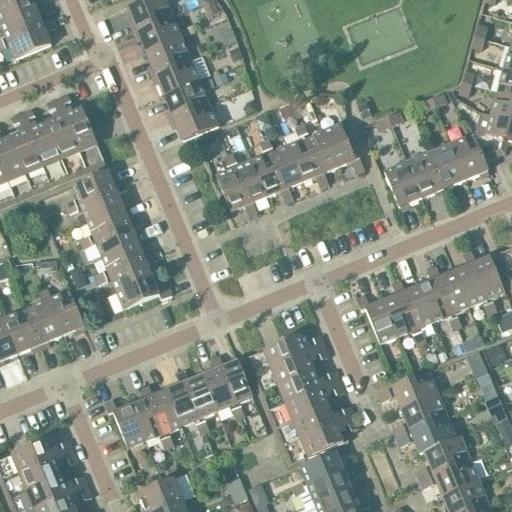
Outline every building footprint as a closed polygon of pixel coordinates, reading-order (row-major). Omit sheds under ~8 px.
[(0,27),(1,27),(36,13),(31,0),(15,0),(0,6),(0,27)] [(137,34),(172,19),(164,0),(154,0),(128,11),(137,34)] [(208,20),(219,16),(214,2),(211,3),(203,6),(208,20)] [(42,26),(36,13),(1,27),(8,45),(44,30),(42,26)] [(181,41),(172,19),(137,34),(146,56),(181,41)] [(52,22),(42,26),(44,30),(8,45),(16,63),(51,49),(45,35),(56,30),(52,22)] [(475,40),(484,42),(487,32),(478,29),(475,40)] [(232,31),(223,34),(228,48),(237,44),(232,31)] [(484,42),(475,40),(472,50),(481,53),(484,42)] [(190,63),(181,41),(146,56),(155,78),(190,63)] [(239,49),(229,53),(234,65),(243,62),(242,59),(239,50),(239,49)] [(200,86),(190,63),(155,78),(164,100),(200,86)] [(511,74),(504,72),(497,95),(511,99),(511,74)] [(462,86),(471,89),(474,78),(465,75),(462,86)] [(164,100),(174,122),(209,108),(203,95),(215,90),(211,81),(200,86),(164,100)] [(471,89),(462,86),(459,96),(468,99),(471,89)] [(511,99),(497,95),(491,118),(511,124),(511,99)] [(432,102),(436,111),(446,107),(442,97),(432,102)] [(70,105),(67,98),(57,103),(60,110),(70,105)] [(436,111),(432,102),(422,106),(425,115),(436,111)] [(60,110),(57,103),(46,107),(49,114),(60,110)] [(246,105),(244,111),(246,117),(257,113),(252,103),(246,105)] [(357,109),(362,122),(371,118),(366,105),(357,109)] [(0,211),(105,168),(97,148),(80,108),(73,111),(45,123),(37,126),(9,138),(2,141),(0,141),(0,211)] [(174,122),(183,145),(218,130),(209,108),(174,122)] [(35,120),(32,113),(22,117),(24,124),(35,120)] [(388,120),(391,129),(402,125),(398,116),(388,120)] [(511,124),(491,118),(491,119),(480,116),(475,135),(476,135),(474,140),(484,164),(504,156),(507,144),(511,145),(511,124)] [(24,124),(22,117),(11,122),(14,129),(24,124)] [(391,129),(388,120),(377,124),(381,133),(391,129)] [(304,128),(295,132),(296,135),(299,141),(303,139),(308,137),(304,128)] [(364,172),(359,161),(355,163),(341,128),(323,136),(337,171),(351,165),(355,176),(364,172)] [(296,135),(284,141),(288,150),(287,150),(302,186),(316,180),(320,190),(328,187),(324,177),(320,178),(305,143),(303,139),(299,141),(296,135)] [(320,178),(324,177),(337,171),(323,136),(305,143),(320,178)] [(484,164),(474,140),(474,138),(451,148),(466,183),(488,174),(484,164)] [(269,143),(260,147),(263,156),(273,152),(269,143)] [(451,148),(429,157),(444,192),(466,183),(451,148)] [(287,150),(270,158),(284,193),(288,191),(302,186),(287,150)] [(237,167),(233,157),(224,161),(228,170),(237,167)] [(429,157),(407,166),(421,202),(444,192),(429,157)] [(270,158),(252,165),(267,200),(280,195),(284,205),(293,202),(288,191),(284,193),(270,158)] [(252,165),(234,172),(249,208),(253,206),(267,200),(252,165)] [(421,202),(407,166),(384,175),(399,211),(421,202)] [(234,172),(216,180),(231,215),(245,210),(249,220),(257,216),(253,206),(249,208),(234,172)] [(108,174),(73,189),(80,207),(116,192),(114,188),(108,174)] [(80,207),(88,225),(123,210),(117,196),(128,192),(124,184),(114,188),(116,192),(80,207)] [(78,213),(74,204),(65,208),(69,217),(78,213)] [(52,207),(41,212),(45,221),(56,217),(52,207)] [(88,225),(95,242),(130,228),(128,223),(123,210),(88,225)] [(95,242),(102,260),(138,245),(132,232),(142,228),(139,219),(128,223),(130,228),(95,242)] [(80,243),(84,253),(93,249),(89,239),(80,243)] [(102,260),(110,278),(145,263),(143,259),(138,245),(102,260)] [(511,251),(496,258),(504,276),(511,294),(511,296),(511,251)] [(110,278),(117,296),(152,281),(147,267),(157,263),(154,255),(143,259),(145,263),(110,278)] [(463,259),(468,269),(472,268),(486,303),(505,296),(490,260),(476,266),(472,256),(463,259)] [(59,276),(57,263),(35,265),(36,278),(59,276)] [(4,265),(0,266),(0,284),(10,281),(4,265)] [(469,311),(482,305),(486,303),(472,268),(468,269),(454,275),(469,311)] [(451,318),(469,311),(454,275),(440,281),(436,270),(428,274),(432,284),(436,282),(451,318)] [(104,275),(95,279),(98,288),(108,284),(104,275)] [(124,314),(145,305),(159,299),(160,303),(172,298),(168,290),(158,294),(152,281),(117,296),(124,314)] [(433,325),(451,318),(436,282),(432,284),(418,290),(433,325)] [(415,333),(433,325),(418,290),(405,295),(401,285),(392,289),(396,299),(401,297),(415,333)] [(43,294),(61,339),(84,330),(69,295),(52,302),(47,292),(43,294)] [(39,348),(61,339),(43,294),(38,296),(43,306),(25,313),(39,348)] [(398,340),(415,333),(401,297),(396,299),(382,305),(398,340)] [(357,303),(358,307),(361,314),(365,313),(380,347),(398,340),(382,305),(369,310),(365,300),(357,303)] [(496,314),(493,305),(483,309),(487,318),(496,314)] [(25,313),(3,323),(17,358),(39,348),(25,313)] [(511,314),(494,322),(500,337),(511,332),(511,314)] [(461,329),(457,320),(448,324),(452,333),(461,329)] [(3,323),(0,323),(0,364),(17,358),(3,323)] [(425,344),(422,334),(412,338),(416,348),(425,344)] [(337,416),(334,409),(322,380),(319,373),(307,345),(304,337),(299,339),(264,354),(244,362),(289,469),(308,461),(343,447),(348,445),(337,416)] [(462,345),(463,347),(467,355),(485,348),(481,338),(462,345)] [(313,342),(317,353),(324,350),(320,340),(313,342)] [(455,350),(459,358),(467,355),(463,347),(455,350)] [(329,360),(324,350),(317,353),(322,363),(329,360)] [(478,355),(467,360),(472,373),(476,382),(488,377),(483,365),(478,355)] [(253,400),(238,365),(224,370),(220,360),(211,364),(216,374),(220,372),(235,408),(253,400)] [(217,415),(235,408),(220,372),(216,374),(202,379),(217,415)] [(199,422),(217,415),(202,379),(189,385),(184,375),(176,378),(180,389),(184,387),(199,422)] [(328,378),(332,389),(339,386),(335,375),(328,378)] [(428,376),(392,390),(402,413),(437,398),(428,376)] [(479,392),(493,386),(490,377),(476,383),(479,392)] [(344,396),(339,386),(332,389),(336,399),(344,396)] [(181,430),(199,422),(184,387),(180,389),(167,394),(181,430)] [(164,437),(181,430),(167,394),(153,400),(149,389),(140,393),(145,403),(149,402),(164,437)] [(388,392),(378,396),(381,405),(392,401),(388,392)] [(402,413),(411,435),(446,420),(437,398),(402,413)] [(146,444),(164,437),(149,402),(145,403),(131,409),(146,444)] [(105,408),(109,419),(113,417),(128,452),(146,444),(131,409),(118,415),(113,404),(105,408)] [(232,414),(235,422),(245,419),(241,410),(232,414)] [(342,413),(347,424),(354,421),(350,410),(342,413)] [(504,414),(498,417),(501,424),(507,422),(504,414)] [(455,442),(446,420),(411,435),(420,458),(425,456),(424,455),(456,443),(455,442)] [(358,431),(354,421),(347,424),(351,434),(358,431)] [(200,437),(209,433),(205,424),(196,428),(200,437)] [(396,441),(407,437),(403,428),(393,432),(396,441)] [(407,437),(396,441),(400,450),(411,446),(407,437)] [(174,448),(170,439),(161,443),(164,452),(174,448)] [(424,455),(425,456),(434,477),(469,463),(460,440),(455,442),(456,443),(424,455)] [(12,459),(0,463),(0,485),(7,503),(10,511),(81,511),(74,495),(67,478),(59,460),(52,442),(34,450),(12,459)] [(74,454),(69,443),(61,447),(65,458),(74,454)] [(78,465),(74,454),(65,458),(69,468),(78,465)] [(300,471),(308,489),(343,474),(341,470),(335,456),(300,471)] [(434,477),(443,500),(478,485),(469,463),(434,477)] [(306,495),(300,497),(305,510),(350,492),(344,478),(355,474),(352,466),(341,470),(343,474),(308,489),(304,490),(306,495)] [(209,477),(205,467),(190,473),(194,483),(209,477)] [(420,483),(431,479),(427,470),(417,475),(420,483)] [(88,489),(84,479),(75,482),(80,493),(88,489)] [(431,479),(420,483),(424,492),(434,488),(431,479)] [(173,482),(138,497),(144,511),(163,511),(182,504),(173,482)] [(239,482),(226,487),(234,507),(247,501),(239,482)] [(443,500),(447,511),(476,511),(488,507),(478,485),(443,500)] [(296,499),(306,495),(302,486),(293,490),(296,499)] [(261,488),(249,493),(254,505),(261,502),(264,496),(261,488)] [(93,500),(88,489),(80,493),(84,504),(93,500)] [(350,492),(305,510),(305,511),(351,511),(357,510),(356,506),(350,492)] [(357,510),(351,511),(363,511),(370,509),(366,501),(356,506),(357,510)]
